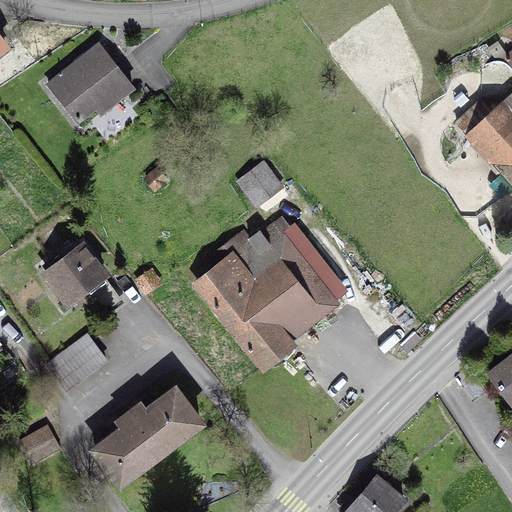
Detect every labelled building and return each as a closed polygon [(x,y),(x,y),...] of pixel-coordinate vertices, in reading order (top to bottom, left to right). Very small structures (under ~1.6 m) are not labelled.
[(95,108),(99,114),(131,89),(99,49),(86,60),(82,55),(72,62),(74,65),(47,86),(76,123),(95,108)] [(511,93),(490,113),(480,102),(455,124),(511,186),(511,93)] [(237,182),(255,207),(279,188),(261,164),(237,182)] [(330,289),(278,222),(261,235),(258,232),(246,241),(243,236),(218,255),(224,264),(195,286),(260,368),(290,345),(278,330),(330,289)] [(88,297),(107,282),(81,247),(55,266),(51,261),(43,267),(47,272),(44,274),(66,304),(84,290),(88,297)] [(65,390),(104,361),(85,336),(47,365),(65,390)] [(511,356),(488,375),(511,407),(511,406),(511,356)] [(174,391),(146,412),(140,403),(114,423),(120,430),(93,451),(119,484),(198,424),(174,391)] [(31,465),(59,450),(45,426),(18,441),(31,465)] [(393,511),(402,502),(374,478),(345,511),(393,511)]
